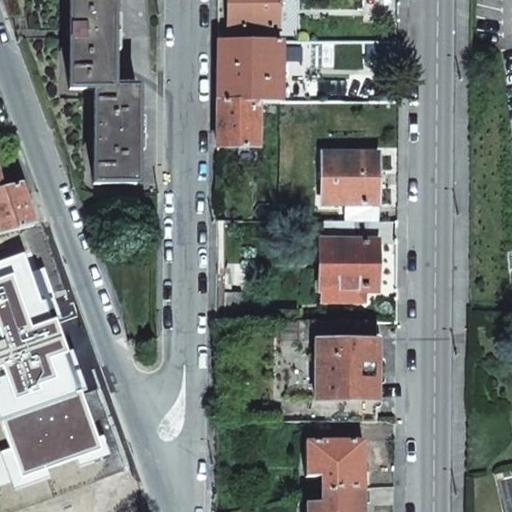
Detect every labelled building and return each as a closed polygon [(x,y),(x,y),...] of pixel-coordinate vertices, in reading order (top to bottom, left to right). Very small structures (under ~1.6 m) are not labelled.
[(70,0),(70,89),(94,89),(93,185),(137,185),(137,88),(113,88),(113,0),(70,0)] [(228,0),(227,29),(277,30),(277,0),(228,0)] [(277,30),(227,29),(228,41),(277,41),(277,30)] [(218,40),(217,101),(259,101),(279,101),(279,41),(277,41),(228,41),(218,40)] [(217,101),(216,148),(238,148),(259,148),(259,101),(217,101)] [(323,153),(323,203),(345,203),(379,203),(379,178),(379,153),(323,153)] [(0,183),(0,188),(20,184),(18,179),(0,183)] [(0,232),(0,234),(34,227),(27,205),(20,184),(0,188),(0,232)] [(345,203),(345,222),(378,222),(379,203),(345,203)] [(321,222),(321,241),(378,242),(378,222),(345,222),(321,222)] [(321,241),(320,300),(364,301),(364,288),(378,288),(378,242),(321,241)] [(23,255),(0,262),(0,418),(11,450),(1,453),(15,492),(50,479),(47,470),(76,460),(79,469),(110,458),(103,437),(97,439),(62,336),(56,319),(60,318),(44,270),(30,274),(23,255)] [(224,292),(223,321),(242,321),(241,292),(224,292)] [(277,322),(276,422),(376,423),(375,403),(315,403),(315,343),(376,343),(377,323),(277,322)] [(315,343),(315,403),(375,403),(376,343),(315,343)] [(322,475),(322,488),(363,488),(363,464),(363,440),(306,439),(306,475),(322,475)] [(511,511),(511,476),(496,479),(502,511),(511,511)] [(305,502),(304,511),(362,511),(363,511),(363,488),(322,488),(322,502),(305,502)]
